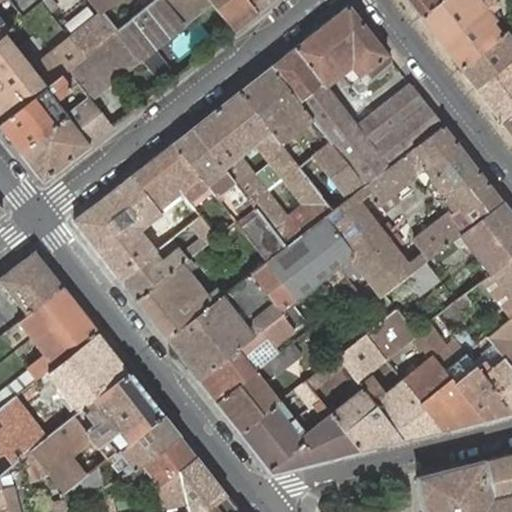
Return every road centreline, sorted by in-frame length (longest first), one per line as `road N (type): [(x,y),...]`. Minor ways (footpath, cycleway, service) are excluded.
road 1 (residential): [(258,500),(36,218)]
road 2 (residential): [(313,0),(36,218)]
road 3 (residential): [(511,427),(277,485),(258,500)]
road 4 (residential): [(511,169),(381,0)]
